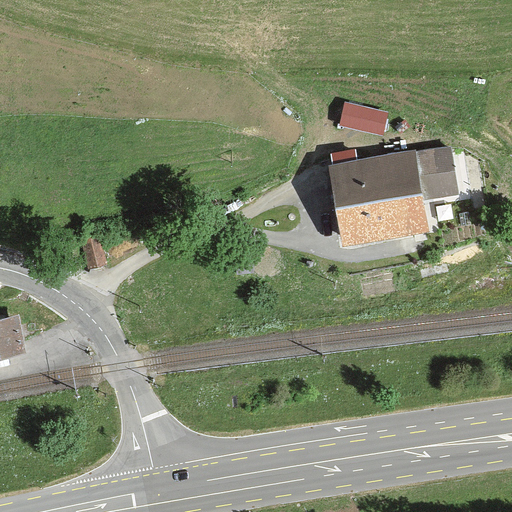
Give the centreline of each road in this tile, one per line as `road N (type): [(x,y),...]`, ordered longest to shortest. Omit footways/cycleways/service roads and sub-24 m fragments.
road 1 (primary): [(511,439),(159,494)]
road 2 (tertiary): [(159,494),(133,393),(108,339),(72,300),(0,269)]
